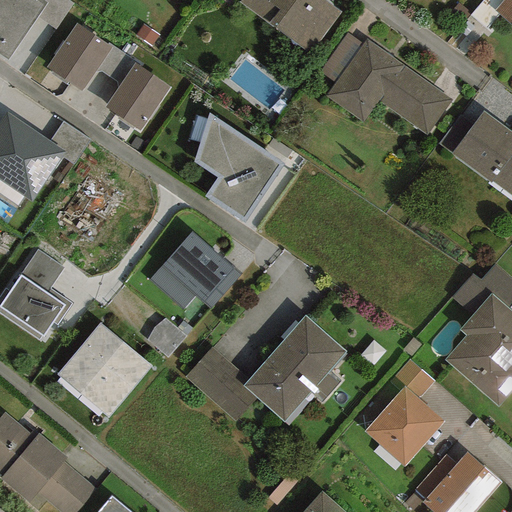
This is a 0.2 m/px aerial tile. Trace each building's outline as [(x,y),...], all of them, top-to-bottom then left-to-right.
[(45,1),(43,0),(0,0),(0,55),(7,60),(45,1)] [(240,0),(236,6),(307,58),(338,16),(316,0),(240,0)] [(511,0),(505,0),(491,16),(511,35),(511,0)] [(113,49),(78,27),(48,73),(83,95),(113,49)] [(449,104),(364,43),(324,98),(362,125),(378,103),(425,137),(449,104)] [(173,89),(135,64),(104,109),(141,134),(173,89)] [(471,127),(459,118),(438,145),(511,201),(511,136),(482,113),(471,127)] [(64,157),(5,117),(0,123),(0,182),(32,204),(64,157)] [(281,168),(207,117),(196,160),(219,179),(209,197),(245,221),(281,168)] [(238,277),(192,235),(149,281),(183,312),(196,298),(209,309),(238,277)] [(53,323),(56,325),(71,304),(49,289),(63,268),(37,251),(0,305),(0,308),(43,337),(53,323)] [(451,297),(471,315),(489,294),(506,309),(511,299),(511,277),(495,263),(479,281),(471,274),(451,297)] [(511,313),(506,309),(489,294),(471,315),(458,330),(465,336),(443,361),(497,407),(511,389),(511,313)] [(164,316),(146,337),(169,355),(186,334),(164,316)] [(342,354),(299,317),(247,378),(209,345),(181,377),(232,422),(251,400),(280,425),(342,354)] [(99,324),(56,374),(107,417),(150,367),(99,324)] [(403,386),(418,398),(433,381),(408,359),(387,382),(398,392),(403,386)] [(403,468),(444,421),(418,398),(403,386),(398,392),(362,432),(403,468)] [(45,501),(58,511),(76,511),(77,511),(82,505),(89,496),(92,491),(93,488),(63,462),(66,458),(38,434),(34,439),(4,412),(0,416),(0,475),(1,476),(0,477),(0,478),(37,511),(45,501)] [(425,498),(421,503),(431,511),(475,511),(501,482),(467,451),(456,464),(425,498)] [(425,498),(456,464),(445,454),(414,489),(425,498)] [(343,511),(319,491),(300,511),(343,511)] [(130,511),(111,496),(97,511),(130,511)]
